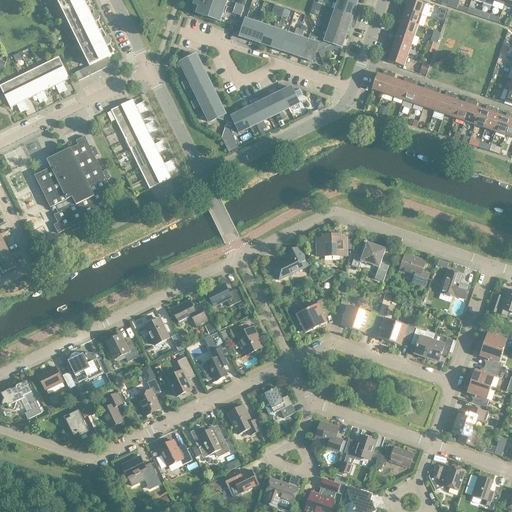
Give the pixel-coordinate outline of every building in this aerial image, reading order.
[(56,0),(65,19),(87,8),(83,0),(56,0)] [(227,1),(224,0),(194,0),(194,3),(195,5),(195,6),(199,7),(197,14),(200,15),(200,16),(203,17),(203,16),(219,22),(227,1)] [(355,6),(337,0),(330,0),(330,2),(337,4),(335,10),(352,16),(355,6)] [(402,4),(400,9),(421,16),(425,5),(410,0),(408,0),(407,5),(405,5),(402,4)] [(448,0),(447,6),(456,9),(459,0),(448,0)] [(235,4),(232,14),(240,16),(244,7),(235,4)] [(274,5),(271,14),(281,18),(284,8),(274,5)] [(91,16),(87,8),(65,19),(77,42),(99,32),(95,24),(98,22),(98,21),(99,20),(99,19),(99,18),(99,17),(98,16),(97,15),(96,15),(95,15),(95,14),(91,16)] [(421,16),(400,9),(399,13),(402,14),(403,16),(401,20),(418,26),(421,16)] [(352,16),(335,10),(333,17),(325,14),(324,18),(348,26),(352,16)] [(240,37),(250,40),(259,16),(255,15),(252,22),(246,20),(240,37)] [(263,17),(259,16),(250,40),(261,44),(266,27),(260,25),(263,17)] [(348,26),(324,18),(323,22),(330,24),(328,31),(345,37),(348,26)] [(418,26),(401,20),(400,25),(398,26),(395,25),(393,29),(414,36),(418,26)] [(273,29),(266,27),(261,44),(271,47),(279,23),(275,22),(273,29)] [(283,24),(279,23),(271,47),(281,51),(287,34),(280,32),(283,24)] [(293,36),(287,34),(281,51),(291,54),(300,30),(296,29),(293,36)] [(414,36),(393,29),(392,33),(395,34),(396,36),(394,41),(411,46),(414,36)] [(303,31),(300,30),(291,54),(302,58),(307,41),(301,39),(303,31)] [(345,37),(328,31),(324,42),(321,43),(324,48),(330,46),(330,44),(341,47),(345,37)] [(103,40),(99,32),(77,42),(89,66),(108,57),(109,57),(111,56),(106,47),(110,46),(110,45),(111,44),(111,43),(111,42),(111,41),(110,41),(110,40),(109,39),(108,39),(107,39),(106,38),(103,40)] [(434,32),(430,41),(437,43),(440,34),(434,32)] [(318,45),(307,41),(302,58),(312,62),(316,51),(318,51),(324,48),(321,43),(318,45)] [(411,46),(394,41),(393,45),(391,46),(388,45),(386,49),(407,57),(411,46)] [(428,41),(425,51),(434,54),(437,44),(428,41)] [(503,44),(500,54),(505,56),(509,46),(503,44)] [(407,57),(386,49),(385,54),(388,55),(389,56),(387,62),(403,67),(407,57)] [(180,63),(185,73),(201,66),(196,55),(190,58),(187,52),(182,55),(185,60),(180,63)] [(19,53),(13,56),(16,62),(22,59),(19,53)] [(58,57),(48,62),(63,92),(67,90),(63,82),(69,79),(58,57)] [(111,65),(108,57),(89,66),(75,73),(78,81),(111,65)] [(63,92),(48,62),(39,67),(49,88),(55,86),(59,94),(63,92)] [(423,63),(419,74),(425,76),(429,65),(423,63)] [(205,75),(201,66),(185,73),(188,79),(181,83),(182,87),(205,75)] [(49,88),(39,67),(29,72),(43,101),(47,99),(43,91),(49,88)] [(372,90),(382,94),(390,73),(385,71),(384,75),(382,76),(377,74),(372,90)] [(43,101),(29,72),(19,76),(30,98),(35,95),(39,103),(43,101)] [(394,74),(390,73),(382,94),(393,97),(398,81),(393,80),(393,78),(394,74)] [(210,85),(205,75),(182,87),(184,90),(191,87),(194,93),(210,85)] [(30,98),(19,76),(9,81),(24,111),(28,109),(24,101),(30,98)] [(403,83),(398,81),(393,97),(403,101),(410,80),(406,78),(404,82),(403,83)] [(414,81),(410,80),(403,101),(413,104),(419,88),(414,87),(413,85),(414,81)] [(24,111),(9,81),(0,85),(0,87),(10,108),(16,105),(20,113),(24,111)] [(215,95),(210,85),(194,93),(197,99),(190,102),(192,106),(215,95)] [(423,90),(419,88),(413,104),(423,108),(430,87),(426,85),(425,89),(423,90)] [(435,88),(430,87),(423,108),(434,111),(439,95),(434,94),(434,92),(435,88)] [(291,88),(280,93),(288,109),(298,104),(295,98),(301,95),(299,91),(293,94),(291,88)] [(444,97),(439,95),(434,111),(444,115),(451,94),(447,92),(446,96),(444,97)] [(288,109),(280,93),(271,98),(282,121),(286,119),(282,112),(288,109)] [(456,95),(451,94),(444,115),(454,118),(460,102),(455,101),(454,99),(456,95)] [(220,104),(215,95),(192,106),(194,110),(201,106),(204,112),(220,104)] [(282,121),(271,98),(261,102),(269,118),(275,115),(278,122),(282,121)] [(464,104),(460,102),(454,118),(464,122),(472,101),(467,99),(466,103),(464,104)] [(111,111),(116,121),(145,106),(143,102),(135,106),(132,100),(111,111)] [(476,102),(472,101),(464,122),(475,125),(480,109),(476,108),(475,106),(476,102)] [(269,118),(261,102),(251,107),(263,130),(266,128),(263,121),(269,118)] [(225,115),(220,104),(204,112),(209,122),(219,117),(220,119),(226,121),(228,116),(225,115)] [(147,110),(145,106),(116,121),(120,130),(142,120),(139,114),(147,110)] [(485,111),(480,109),(475,125),(485,129),(492,108),(488,106),(486,110),(485,111)] [(263,130),(251,107),(242,112),(250,128),(256,125),(259,132),(263,130)] [(381,107),(378,114),(386,116),(388,109),(381,107)] [(496,109),(492,108),(485,129),(495,132),(501,116),(496,115),(495,113),(496,109)] [(250,128),(242,112),(231,117),(228,116),(226,121),(232,123),(234,122),(239,133),(250,128)] [(505,118),(501,116),(495,132),(505,136),(511,116),(511,114),(508,113),(507,117),(505,118)] [(145,126),(142,120),(120,130),(125,140),(154,126),(153,122),(145,126)] [(156,130),(154,126),(125,140),(130,150),(151,139),(148,134),(156,130)] [(225,127),(221,137),(229,152),(239,147),(230,128),(225,127)] [(463,135),(461,142),(468,144),(470,137),(463,135)] [(78,145),(70,149),(72,153),(65,157),(63,152),(46,160),(50,168),(34,176),(50,209),(54,207),(57,214),(53,216),(57,223),(53,225),(58,235),(70,229),(71,232),(80,228),(78,224),(93,216),(95,220),(104,216),(102,212),(110,208),(102,193),(110,189),(106,181),(110,179),(106,171),(102,173),(94,157),(98,155),(94,147),(90,149),(85,137),(76,141),(78,145)] [(154,145),(151,139),(130,150),(135,160),(164,145),(162,141),(154,145)] [(481,141),(478,148),(489,151),(491,145),(481,141)] [(166,149),(164,145),(135,160),(139,169),(161,159),(158,153),(166,149)] [(163,164),(161,159),(139,169),(144,179),(173,165),(171,161),(163,164)] [(175,168),(173,165),(144,179),(149,189),(170,179),(167,172),(175,168)] [(323,239),(317,239),(318,256),(324,256),(324,254),(339,253),(339,256),(346,256),(345,239),(339,239),(339,236),(334,236),(334,235),(331,233),(329,235),(329,236),(323,236),(323,239)] [(361,262),(378,268),(375,280),(383,282),(389,263),(382,261),(386,249),(366,243),(363,253),(356,251),(351,266),(358,269),(361,262)] [(8,254),(4,247),(0,249),(0,261),(9,257),(8,254)] [(288,261),(273,268),(278,280),(292,273),(294,274),(297,272),(298,271),(307,266),(298,248),(287,254),(289,258),(288,261)] [(15,257),(12,252),(8,254),(9,257),(0,261),(0,273),(14,267),(10,259),(15,257)] [(399,271),(415,276),(412,283),(424,287),(429,275),(422,272),(425,263),(405,256),(399,271)] [(439,260),(438,266),(447,269),(449,264),(439,260)] [(338,269),(336,276),(342,278),(344,271),(338,269)] [(462,275),(448,271),(440,293),(454,298),(455,296),(465,300),(469,287),(463,285),(462,287),(459,286),(462,275)] [(226,300),(229,307),(241,301),(235,290),(229,293),(224,284),(207,293),(213,307),(226,300)] [(385,286),(383,292),(392,295),(394,289),(385,286)] [(503,292),(501,296),(495,294),(489,310),(511,317),(511,292),(510,292),(510,294),(503,292)] [(317,305),(307,310),(316,329),(321,326),(323,327),(324,325),(327,323),(323,316),(324,313),(329,311),(329,313),(330,313),(323,299),(316,303),(317,305)] [(192,317),(193,320),(196,326),(207,321),(200,307),(194,310),(190,301),(172,310),(180,327),(179,324),(192,317)] [(245,302),(237,306),(239,310),(247,306),(245,302)] [(343,318),(342,323),(341,326),(344,327),(345,329),(347,328),(352,330),(359,310),(348,306),(349,304),(341,302),(337,316),(338,314),(342,316),(343,318)] [(301,327),(303,331),(305,334),(308,333),(311,333),(311,331),(316,329),(307,310),(296,315),(292,306),(285,309),(295,330),(295,329),(295,328),(299,326),(301,327)] [(370,314),(359,310),(352,330),(357,331),(358,334),(361,333),(364,334),(367,326),(369,325),(373,327),(373,328),(378,314),(371,312),(370,314)] [(385,317),(378,314),(373,328),(374,329),(374,327),(379,329),(380,331),(377,338),(381,339),(382,342),(384,341),(389,342),(396,322),(384,319),(385,317)] [(155,346),(169,339),(159,319),(145,326),(155,346)] [(407,326),(396,322),(389,342),(394,344),(395,346),(397,345),(401,346),(403,338),(405,337),(410,339),(409,341),(410,341),(415,327),(408,324),(407,326)] [(212,323),(207,325),(212,335),(217,332),(212,323)] [(239,359),(262,348),(262,347),(261,348),(255,335),(257,334),(253,327),(244,332),(242,326),(245,324),(245,323),(229,331),(233,338),(236,336),(246,355),(239,359)] [(414,354),(426,358),(434,334),(427,332),(426,332),(416,329),(412,341),(418,343),(414,354)] [(495,336),(490,335),(487,333),(486,337),(484,338),(485,340),(483,345),(503,352),(507,341),(509,341),(511,334),(497,329),(497,330),(498,331),(497,335),(495,336)] [(215,382),(228,375),(227,375),(223,367),(228,364),(226,359),(230,357),(218,332),(210,336),(211,336),(218,350),(211,353),(214,359),(206,364),(207,364),(215,381),(215,382)] [(177,334),(171,337),(178,352),(184,349),(177,334)] [(453,341),(434,334),(426,358),(438,363),(442,351),(449,353),(453,341)] [(128,363),(139,357),(132,343),(126,346),(121,335),(120,336),(107,343),(106,342),(106,343),(110,352),(107,353),(111,361),(124,355),(128,363)] [(503,352),(483,345),(481,350),(479,351),(480,354),(479,357),(487,359),(488,361),(486,366),(485,366),(499,371),(501,364),(499,363),(503,352)] [(68,361),(78,383),(88,378),(89,381),(90,381),(89,381),(103,374),(104,374),(106,375),(110,385),(116,382),(111,372),(106,363),(104,362),(102,362),(99,362),(99,363),(97,359),(95,354),(94,354),(92,354),(90,354),(87,354),(85,355),(84,356),(83,354),(82,354),(81,354),(80,353),(79,353),(78,353),(77,353),(76,353),(75,353),(74,354),(73,354),(72,355),(71,355),(71,356),(70,356),(70,357),(69,358),(69,359),(68,360),(68,361)] [(176,397),(191,390),(187,381),(195,377),(185,357),(177,362),(182,371),(167,379),(176,397)] [(150,366),(145,368),(150,377),(154,374),(150,366)] [(499,371),(485,366),(484,367),(486,367),(484,372),(482,373),(475,370),(473,373),(471,374),(472,377),(471,382),(490,388),(494,377),(496,378),(499,371)] [(45,391),(63,383),(55,367),(38,376),(45,391)] [(69,373),(62,376),(69,389),(75,386),(69,373)] [(146,417),(160,410),(153,396),(161,392),(154,380),(147,383),(150,390),(136,397),(146,417)] [(10,389),(1,394),(4,399),(1,405),(14,409),(16,402),(21,400),(27,413),(24,414),(28,420),(42,413),(26,382),(17,386),(16,388),(11,391),(10,389)] [(490,388),(471,382),(469,387),(466,388),(468,390),(467,393),(474,396),(475,398),(474,403),(472,402),(472,403),(486,408),(489,400),(486,400),(490,388)] [(264,394),(269,403),(265,405),(264,407),(268,415),(270,416),(280,411),(284,419),(296,413),(287,396),(282,399),(277,388),(272,390),(270,390),(271,391),(264,394)] [(109,429),(123,422),(116,408),(122,404),(117,393),(105,399),(109,407),(100,411),(109,429)] [(81,399),(76,402),(84,417),(89,414),(81,399)] [(250,436),(262,431),(257,420),(250,423),(242,406),(242,407),(229,414),(229,413),(228,413),(239,435),(239,434),(247,430),(250,436)] [(472,414),(462,410),(459,410),(455,421),(474,428),(477,421),(482,423),(485,421),(488,413),(474,408),(472,414)] [(80,436),(88,432),(78,411),(69,415),(71,418),(66,421),(73,436),(78,433),(80,436)] [(474,428),(455,421),(451,433),(459,436),(457,442),(475,448),(478,439),(477,437),(472,435),(474,428)] [(327,448),(339,452),(343,440),(336,438),(339,429),(320,422),(314,440),(315,440),(316,437),(329,442),(327,448)] [(192,435),(197,446),(191,449),(196,458),(201,455),(202,456),(205,457),(215,453),(216,456),(220,457),(228,453),(229,450),(219,428),(215,427),(206,432),(204,429),(201,428),(193,432),(192,435)] [(350,443),(346,456),(340,472),(348,474),(351,466),(350,465),(354,459),(360,461),(362,460),(362,458),(369,460),(374,444),(378,446),(378,445),(375,444),(376,441),(360,436),(357,444),(356,445),(350,443)] [(173,441),(153,451),(162,470),(181,461),(183,465),(192,461),(186,449),(179,452),(173,441)] [(485,449),(484,451),(494,454),(496,448),(491,446),(490,450),(485,449)] [(389,462),(409,469),(414,455),(394,448),(389,462)] [(496,448),(494,454),(501,457),(503,450),(496,448)] [(379,454),(374,468),(381,471),(386,457),(379,454)] [(142,473),(145,480),(148,486),(160,481),(151,463),(144,466),(140,457),(122,466),(130,483),(131,483),(129,480),(142,473)] [(237,461),(232,463),(235,469),(240,467),(237,461)] [(431,471),(428,478),(435,491),(442,488),(443,486),(450,488),(449,493),(457,496),(465,472),(450,467),(448,472),(443,470),(443,469),(436,466),(434,472),(431,471)] [(238,470),(223,477),(233,497),(258,485),(251,470),(241,475),(238,470)] [(471,476),(465,493),(472,495),(471,496),(483,500),(481,504),(490,507),(495,493),(489,491),(492,481),(478,476),(477,478),(471,476)] [(276,509),(277,507),(288,511),(291,502),(293,503),(298,489),(270,479),(265,494),(267,494),(264,504),(276,509)] [(305,511),(307,511),(329,511),(334,500),(336,493),(342,495),(345,487),(323,479),(320,488),(322,489),(320,495),(311,492),(305,511)] [(374,511),(376,511),(370,501),(372,495),(349,487),(347,493),(352,503),(344,506),(347,511),(374,511)] [(166,496),(160,499),(163,506),(170,503),(166,496)]
